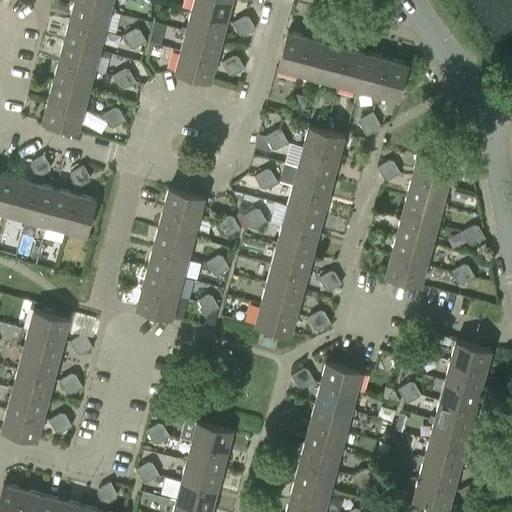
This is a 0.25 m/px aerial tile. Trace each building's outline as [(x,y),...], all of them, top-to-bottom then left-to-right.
[(74,0),(75,1),(115,12),(116,10),(111,9),(113,0),(74,0)] [(193,0),(191,12),(227,22),(233,2),(225,0),(193,0)] [(75,1),(69,20),(105,30),(110,15),(114,16),(115,12),(75,1)] [(302,18),(305,24),(320,15),(316,7),(304,14),(302,18)] [(181,30),(222,41),(227,22),(191,12),(186,28),(182,27),(181,30)] [(244,14),(239,17),(248,32),(255,28),(249,16),(244,14)] [(323,19),(320,15),(305,24),(310,31),(322,24),(323,19)] [(244,35),(248,32),(239,17),(232,21),(239,33),(244,35)] [(342,29),(345,34),(360,25),(355,18),(343,24),(342,29)] [(69,20),(64,40),(100,50),(105,30),(69,20)] [(360,25),(345,34),(349,41),(361,34),(363,30),(360,25)] [(139,45),(146,41),(147,41),(140,28),(135,27),(130,30),(139,45)] [(134,48),(139,45),(130,30),(123,34),(130,46),(134,48)] [(180,51),(217,61),(222,41),(181,30),(180,33),(184,34),(180,51)] [(277,68),(298,74),(308,38),(287,32),(277,68)] [(328,43),(308,38),(298,74),(316,78),(315,83),(317,84),(328,43)] [(64,40),(58,60),(95,70),(100,50),(64,40)] [(348,48),(328,43),(317,84),(320,85),(321,80),(338,84),(348,48)] [(368,54),(348,48),(338,84),(355,89),(354,94),(357,95),(368,54)] [(174,71),(211,81),(217,61),(180,51),(174,71)] [(234,54),(229,57),(237,72),(245,67),(238,55),(234,54)] [(388,59),(368,54),(357,95),(360,95),(361,91),(378,95),(388,59)] [(233,74),(237,72),(229,57),(221,61),(228,73),(233,74)] [(388,59),(378,95),(399,101),(408,64),(388,59)] [(58,60),(53,80),(89,90),(95,70),(58,60)] [(125,67),(120,70),(128,85),(136,80),(129,68),(125,67)] [(119,86),(123,87),(128,85),(120,70),(112,74),(119,86)] [(53,80),(48,99),(84,109),(89,90),(53,80)] [(78,130),(84,109),(48,99),(42,120),(78,130)] [(114,106),(109,109),(118,124),(125,119),(118,107),(114,106)] [(295,114),(307,117),(309,109),(304,108),(297,106),(295,114)] [(113,126),(118,124),(109,109),(102,113),(109,125),(113,126)] [(359,122),(362,127),(377,118),(373,111),(360,118),(359,122)] [(380,123),(377,118),(362,127),(366,134),(379,128),(380,123)] [(308,125),(302,146),(339,156),(344,135),(308,125)] [(277,128),(272,130),(281,145),(288,141),(281,129),(277,128)] [(276,148),(281,145),(272,130),(265,135),(271,147),(276,148)] [(333,175),(339,156),(302,146),(297,166),(333,175)] [(48,160),(43,153),(31,160),(30,164),(33,169),(48,160)] [(417,154),(412,175),(448,185),(454,164),(417,154)] [(389,159),(385,161),(393,176),(400,172),(393,160),(389,159)] [(48,160),(33,169),(37,176),(49,169),(51,165),(48,160)] [(388,179),(393,176),(385,161),(377,166),(384,178),(388,179)] [(70,175),(73,180),(88,171),(83,163),(71,170),(70,175)] [(328,195),(333,175),(297,166),(292,185),(328,195)] [(266,167),(261,170),(270,185),(277,181),(270,169),(266,167)] [(266,188),(270,185),(261,170),(254,174),(261,187),(266,188)] [(88,171),(73,180),(77,187),(89,180),(90,176),(88,171)] [(16,177),(0,172),(0,211),(4,213),(2,218),(5,218),(16,177)] [(406,195),(447,205),(447,203),(444,202),(448,185),(412,175),(406,195)] [(9,214),(26,219),(36,183),(16,177),(5,218),(8,219),(9,214)] [(56,188),(36,183),(26,219),(43,224),(42,228),(44,229),(56,188)] [(323,215),(328,195),(292,185),(286,205),(323,215)] [(456,186),(453,195),(472,201),(475,192),(456,186)] [(163,208),(199,218),(205,197),(168,187),(163,208)] [(49,225),(65,230),(75,194),(56,188),(44,229),(48,230),(49,225)] [(96,199),(75,194),(65,230),(86,236),(96,199)] [(401,214),(438,224),(442,208),(446,209),(447,205),(406,195),(401,214)] [(317,235),(323,215),(286,205),(281,225),(317,235)] [(251,209),(260,224),(267,220),(259,208),(255,207),(251,209)] [(157,228),(194,237),(199,218),(163,208),(157,228)] [(254,227),(260,224),(251,209),(243,214),(250,226),(254,227)] [(229,214),(224,217),(232,232),(240,228),(233,215),(229,214)] [(396,234),(432,244),(438,224),(401,214),(396,234)] [(228,235),(232,232),(224,217),(217,221),(223,234),(228,235)] [(474,223),(468,226),(477,241),(485,236),(478,224),(474,223)] [(312,255),(317,235),(281,225),(276,242),(272,241),(271,244),(312,255)] [(473,243),(477,241),(468,226),(461,230),(468,242),(473,243)] [(152,247),(189,257),(194,237),(157,228),(152,247)] [(390,254),(427,264),(432,244),(396,234),(390,254)] [(307,274),(312,255),(271,244),(270,247),(274,248),(270,264),(307,274)] [(147,267),(183,277),(189,257),(152,247),(147,267)] [(218,254),(213,257),(222,271),(229,267),(223,255),(218,254)] [(421,284),(427,264),(390,254),(385,274),(421,284)] [(217,274),(222,271),(213,257),(206,261),(213,273),(217,274)] [(463,263),(458,265),(467,280),(475,276),(467,263),(463,263)] [(301,294),(307,274),(270,264),(265,282),(261,281),(260,283),(301,294)] [(462,283),(467,280),(458,265),(451,270),(458,282),(462,283)] [(183,277),(147,267),(141,287),(178,297),(183,277)] [(330,269),(325,272),(333,287),(341,283),(334,270),(330,269)] [(329,289),(333,287),(325,272),(318,276),(325,289),(329,289)] [(296,314),(301,294),(260,283),(259,287),(264,288),(260,304),(296,314)] [(178,297),(141,287),(136,307),(172,317),(178,297)] [(207,293),(202,296),(211,310),(218,306),(219,306),(222,291),(214,288),(212,294),(207,293)] [(206,313),(211,310),(202,296),(195,300),(202,312),(206,313)] [(290,334),(296,314),(260,304),(254,325),(290,334)] [(34,309),(28,329),(64,339),(70,319),(34,309)] [(323,327),(330,322),(331,322),(324,310),(320,309),(315,312),(323,327)] [(318,329),(323,327),(315,312),(308,315),(314,328),(318,329)] [(19,348),(59,359),(64,339),(28,329),(24,347),(19,346),(19,348)] [(82,333),(77,336),(85,350),(93,346),(86,334),(82,333)] [(80,353),(85,350),(77,336),(70,340),(76,352),(80,353)] [(454,340),(449,360),(485,370),(491,350),(454,340)] [(420,341),(416,344),(424,358),(431,354),(425,342),(420,341)] [(419,361),(424,358),(416,344),(408,348),(415,360),(419,361)] [(18,369),(54,379),(59,359),(19,348),(18,351),(23,353),(18,369)] [(480,390),(485,370),(449,360),(443,380),(480,390)] [(326,362),(320,382),(356,392),(362,372),(326,362)] [(303,367),(299,369),(307,384),(314,380),(308,368),(303,367)] [(8,387),(48,398),(54,379),(18,369),(13,386),(8,385),(8,387)] [(302,386),(307,384),(299,369),(291,374),(298,385),(302,386)] [(71,372),(66,375),(75,389),(82,385),(75,373),(71,372)] [(70,392),(75,389),(66,375),(59,379),(65,391),(70,392)] [(405,383),(413,398),(421,394),(414,382),(410,380),(405,383)] [(443,380),(438,400),(475,409),(480,390),(443,380)] [(351,412),(356,392),(320,382),(315,402),(351,412)] [(408,401),(413,398),(405,383),(398,388),(404,399),(408,401)] [(7,408),(43,418),(48,398),(8,387),(7,391),(12,392),(7,408)] [(430,418),(470,429),(475,409),(438,400),(434,417),(430,416),(430,418)] [(315,402),(309,422),(345,431),(351,412),(315,402)] [(288,408),(297,423),(304,418),(297,407),(293,406),(288,408)] [(2,429),(37,439),(43,418),(7,408),(2,429)] [(288,408),(281,413),(287,425),(292,426),(297,423),(288,408)] [(60,411),(55,414),(64,429),(71,424),(65,412),(60,411)] [(64,429),(55,414),(48,419),(55,430),(60,432),(64,429)] [(470,429),(430,418),(429,421),(432,422),(428,439),(464,449),(470,429)] [(192,441),(228,451),(233,430),(197,421),(192,441)] [(158,422),(154,424),(162,438),(169,434),(162,423),(158,422)] [(341,448),(345,431),(309,422),(304,441),(344,452),(345,449),(341,448)] [(157,441),(162,438),(154,424),(146,428),(153,441),(157,441)] [(464,449),(428,439),(423,456),(420,455),(419,458),(459,468),(464,449)] [(228,451),(192,441),(186,461),(222,470),(228,451)] [(304,441),(299,461),(335,471),(339,454),(344,455),(344,452),(304,441)] [(485,460),(493,456),(486,444),(482,443),(477,446),(485,460)] [(485,460),(477,446),(470,449),(476,461),(480,462),(485,460)] [(422,461),(417,478),(454,488),(459,468),(419,458),(418,460),(422,461)] [(143,463),(152,478),(159,474),(152,461),(147,461),(143,463)] [(222,470),(186,461),(181,481),(217,490),(222,470)] [(329,491),(335,471),(299,461),(293,481),(329,491)] [(143,463),(136,468),(142,480),(147,481),(152,478),(143,463)] [(360,470),(369,484),(376,480),(369,468),(365,467),(360,470)] [(364,487),(369,484),(360,470),(353,474),(359,484),(360,486),(364,487)] [(448,509),(454,488),(417,478),(412,499),(448,509)] [(115,488),(110,480),(98,487),(97,492),(100,497),(115,488)] [(217,490),(181,481),(176,500),(212,510),(217,490)] [(293,481),(288,500),(324,510),(329,491),(293,481)] [(471,482),(466,485),(474,499),(482,495),(475,483),(471,482)] [(0,492),(0,511),(16,511),(23,489),(2,483),(0,492)] [(470,502),(474,499),(466,485),(459,489),(466,501),(470,502)] [(115,488),(100,497),(103,504),(116,497),(117,492),(115,488)] [(23,489),(16,511),(38,511),(43,494),(23,489)] [(43,494),(38,511),(59,511),(63,499),(43,494)] [(63,499),(59,511),(81,511),(83,505),(63,499)] [(211,511),(212,510),(176,500),(172,511),(211,511)] [(323,511),(324,510),(288,500),(284,511),(323,511)]
